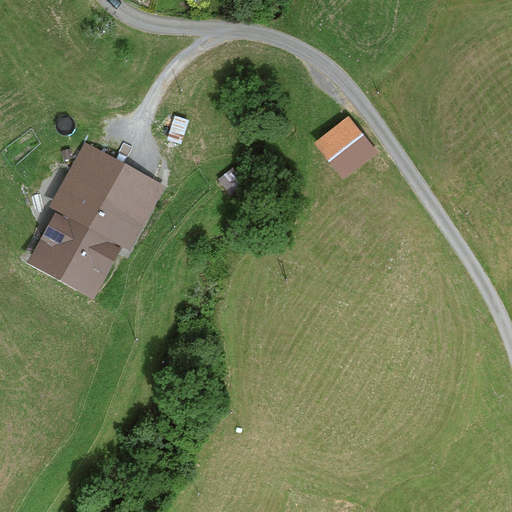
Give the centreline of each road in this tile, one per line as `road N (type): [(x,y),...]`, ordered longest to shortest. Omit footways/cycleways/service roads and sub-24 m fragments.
road 1 (track): [(511,345),(481,277),(364,106),(326,65),(281,40),(144,21),(108,0)]
road 2 (track): [(134,157),(151,104),(178,68),(229,30)]
